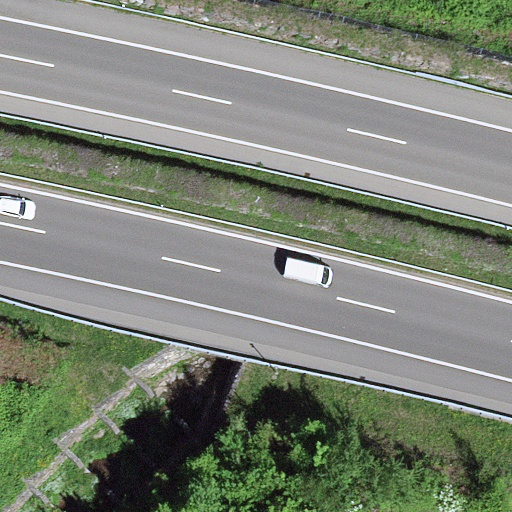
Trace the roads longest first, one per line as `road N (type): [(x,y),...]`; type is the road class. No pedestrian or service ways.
road 1 (motorway): [(0,226),(511,344)]
road 2 (motorway): [(511,167),(0,54)]
